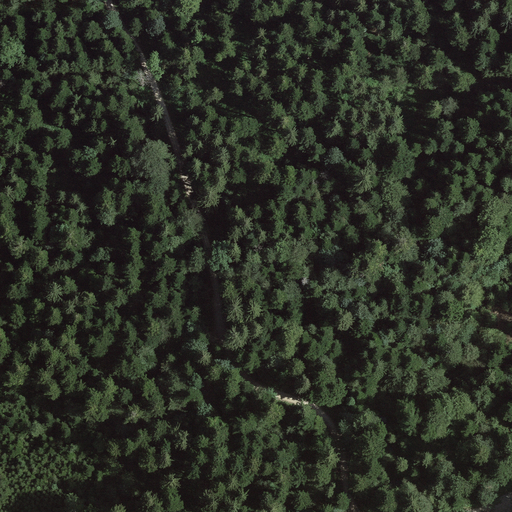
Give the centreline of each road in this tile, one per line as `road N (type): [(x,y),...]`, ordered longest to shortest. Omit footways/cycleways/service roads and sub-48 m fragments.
road 1 (track): [(355,511),(328,419),(250,384),(233,368),(167,111),(105,0)]
road 2 (unknown): [(328,419),(494,509)]
road 3 (track): [(221,322),(294,228),(335,198)]
